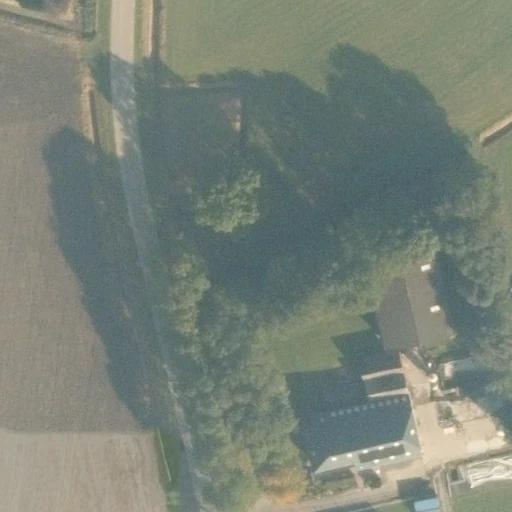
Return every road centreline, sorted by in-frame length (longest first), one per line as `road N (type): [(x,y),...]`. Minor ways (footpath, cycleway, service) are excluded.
road 1 (tertiary): [(206,511),(128,176),(114,54),(117,0)]
road 2 (unknown): [(246,511),(368,499),(451,451),(476,449)]
